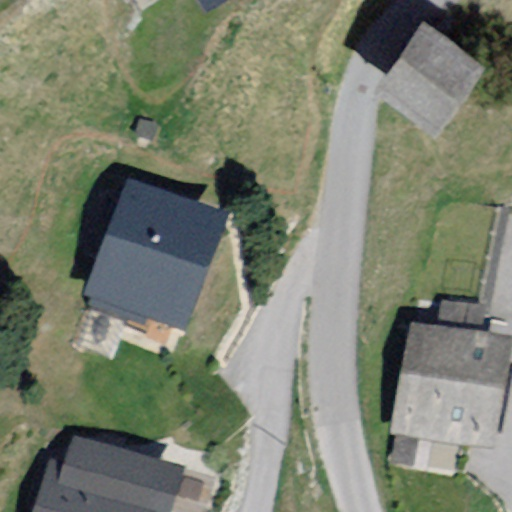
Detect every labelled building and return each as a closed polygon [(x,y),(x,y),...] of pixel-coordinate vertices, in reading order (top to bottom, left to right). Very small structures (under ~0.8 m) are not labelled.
[(493,63),(434,22),(388,86),(447,127),(493,63)] [(237,230),(136,189),(90,303),(191,343),(237,230)] [(510,219),(445,207),(425,316),(489,328),(510,219)] [(511,358),(511,355),(420,339),(400,448),(493,465),(511,358)] [(169,511),(178,482),(74,450),(67,475),(55,471),(41,511),(169,511)]
